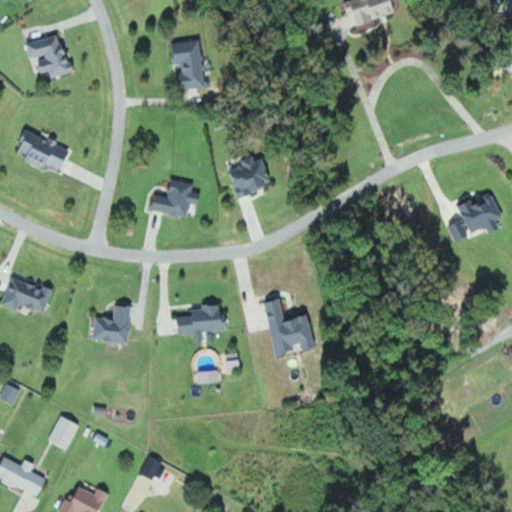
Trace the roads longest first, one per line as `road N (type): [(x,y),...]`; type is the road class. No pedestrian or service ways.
road 1 (residential): [(511,130),(379,175),(284,236),(206,255),(77,245),(0,204)]
road 2 (residential): [(94,0),(121,102),(98,249)]
